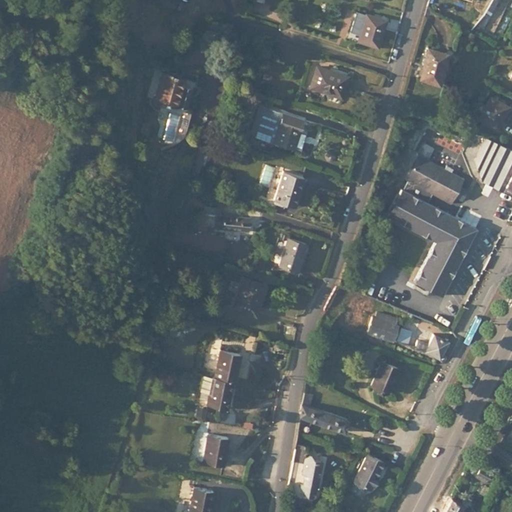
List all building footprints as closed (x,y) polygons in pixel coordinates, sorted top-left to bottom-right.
[(376,46),(385,20),(366,14),(357,40),(376,46)] [(435,84),(443,54),(425,49),(417,78),(435,84)] [(341,97),(349,72),(334,67),(332,70),(317,66),(311,86),(341,97)] [(174,109),(182,111),(190,82),(179,79),(180,77),(177,76),(176,76),(155,70),(148,98),(175,105),(174,109)] [(496,128),(508,106),(490,96),(478,118),(496,128)] [(292,148),(301,120),(282,113),(273,142),(292,148)] [(423,149),(421,154),(429,158),(432,153),(423,149)] [(462,184),(466,176),(453,169),(454,166),(449,164),(447,167),(429,158),(421,154),(421,153),(408,179),(410,180),(406,188),(404,187),(390,215),(438,239),(417,280),(444,293),(478,225),(430,201),(435,192),(454,201),(457,194),(462,184)] [(293,206),(302,177),(282,171),(273,200),(293,206)] [(462,184),(457,194),(463,197),(469,187),(462,184)] [(248,218),(215,215),(214,228),(246,232),(248,218)] [(298,270),(306,242),(288,236),(280,264),(298,270)] [(254,315),(262,285),(239,278),(230,308),(254,315)] [(372,317),(367,333),(396,343),(398,337),(394,336),(398,325),(395,325),(397,319),(377,312),(375,318),(372,317)] [(405,334),(401,345),(408,347),(412,336),(405,334)] [(438,359),(447,342),(432,335),(428,345),(417,341),(414,349),(426,353),(438,359)] [(234,382),(236,383),(240,354),(220,351),(215,379),(234,382)] [(371,386),(387,392),(396,368),(381,362),(371,386)] [(205,378),(203,394),(210,395),(213,379),(205,378)] [(210,395),(209,407),(230,411),(234,382),(215,379),(213,379),(210,395)] [(311,395),(304,392),(302,397),(300,404),(299,411),(298,416),(343,432),(348,420),(308,406),(311,395)] [(38,429),(51,433),(55,420),(42,416),(38,429)] [(225,420),(224,428),(234,430),(235,422),(225,420)] [(207,465),(227,468),(232,440),(211,437),(207,465)] [(511,441),(505,438),(501,446),(511,451),(511,450),(511,441)] [(373,489),(377,481),(375,480),(377,476),(384,462),(368,454),(354,481),(371,490),(371,488),(373,489)] [(306,494),(316,488),(321,462),(312,459),(309,455),(304,458),(301,475),(304,475),(302,483),(299,482),(299,484),(306,494)] [(485,481),(491,472),(480,466),(475,475),(485,481)] [(314,497),(316,488),(306,494),(301,498),(309,499),(314,497)] [(194,511),(213,511),(217,494),(198,491),(194,511)] [(456,511),(461,502),(450,497),(442,511),(456,511)]
